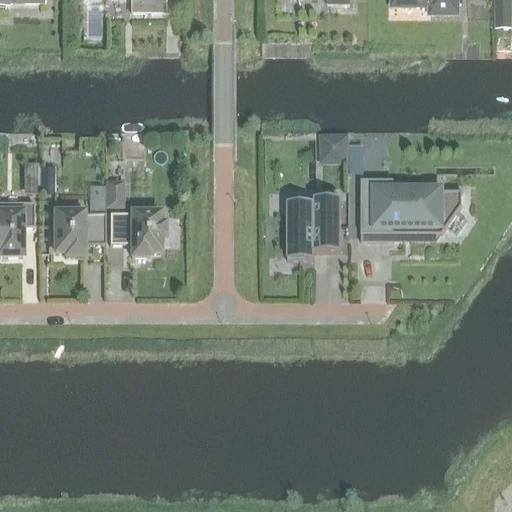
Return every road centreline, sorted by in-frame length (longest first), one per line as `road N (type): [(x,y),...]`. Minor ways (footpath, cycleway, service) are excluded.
road 1 (residential): [(223,0),(223,310)]
road 2 (residential): [(223,310),(0,310)]
road 3 (residential): [(385,310),(223,310)]
